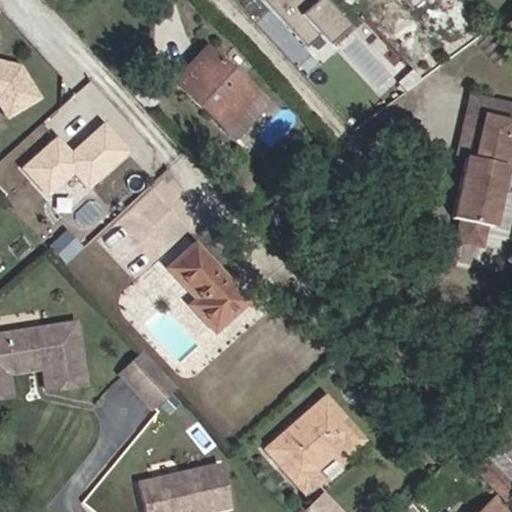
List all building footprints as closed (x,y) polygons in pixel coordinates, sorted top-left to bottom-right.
[(263,0),(306,50),(339,22),(320,0),(263,0)] [(215,50),(181,83),(237,141),(271,108),(215,50)] [(0,60),(0,96),(3,98),(14,116),(45,97),(26,67),(0,60)] [(484,125),(506,131),(509,122),(487,115),(484,125)] [(98,133),(101,136),(113,124),(111,121),(98,133)] [(96,184),(135,148),(113,124),(101,136),(98,133),(79,151),(64,135),(31,165),(56,191),(81,168),(96,184)] [(506,131),(484,125),(476,150),(498,158),(506,131)] [(476,150),(471,165),(493,172),(498,158),(476,150)] [(498,174),(493,172),(471,165),(464,163),(445,223),(451,224),(446,243),(468,251),(475,232),(479,233),(498,174)] [(203,242),(175,267),(203,298),(198,304),(222,330),(256,299),(203,242)] [(79,317),(6,332),(13,370),(50,363),(54,384),(90,377),(79,317)] [(177,374),(153,349),(134,367),(159,396),(177,374)] [(329,389),(284,429),(293,439),(278,451),(309,485),(323,472),(317,464),(347,438),(353,445),(367,432),(329,389)] [(511,427),(510,425),(489,446),(511,471),(511,427)] [(269,442),(278,451),(293,439),(284,429),(269,442)] [(183,511),(183,509),(201,506),(214,504),(241,500),(234,460),(155,472),(160,511),(183,511)] [(301,510),(303,511),(344,511),(322,489),(301,510)]
